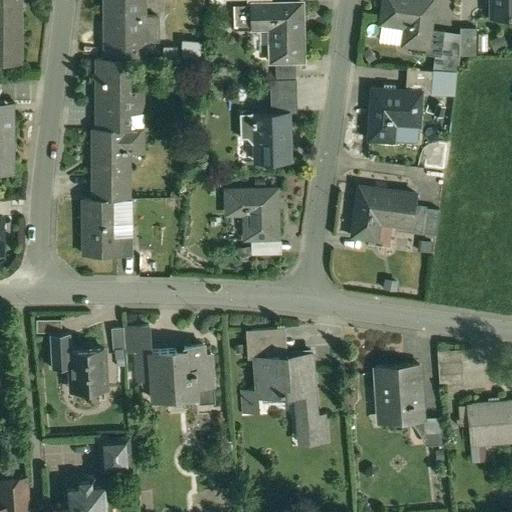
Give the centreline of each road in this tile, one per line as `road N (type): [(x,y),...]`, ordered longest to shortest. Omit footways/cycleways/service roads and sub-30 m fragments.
road 1 (residential): [(348,0),(307,303)]
road 2 (residential): [(40,295),(39,189),(68,0)]
road 3 (residential): [(40,295),(220,294),(307,303)]
road 4 (residential): [(307,303),(511,337)]
